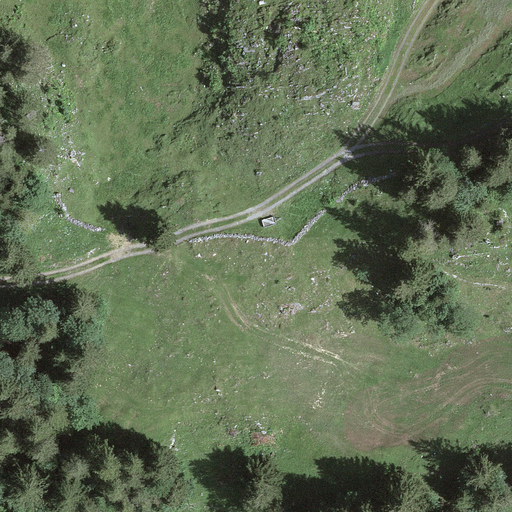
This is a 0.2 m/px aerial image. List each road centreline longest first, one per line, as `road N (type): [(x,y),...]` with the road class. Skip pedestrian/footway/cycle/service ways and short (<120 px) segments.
road 1 (track): [(511,110),(376,143),(262,206),(216,222),(45,276),(0,281)]
road 2 (track): [(335,159),(385,107),(441,0)]
